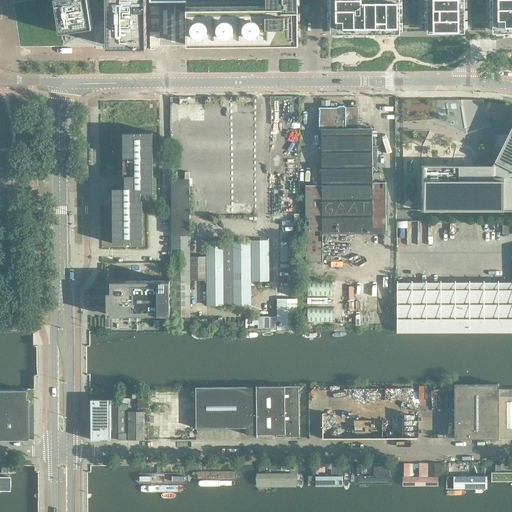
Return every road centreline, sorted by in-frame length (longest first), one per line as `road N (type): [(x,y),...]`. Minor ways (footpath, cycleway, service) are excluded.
road 1 (unclassified): [(69,451),(511,451)]
road 2 (tertiary): [(474,81),(64,86)]
road 3 (tertiary): [(69,451),(69,329),(60,280)]
road 4 (tertiary): [(60,280),(54,451)]
